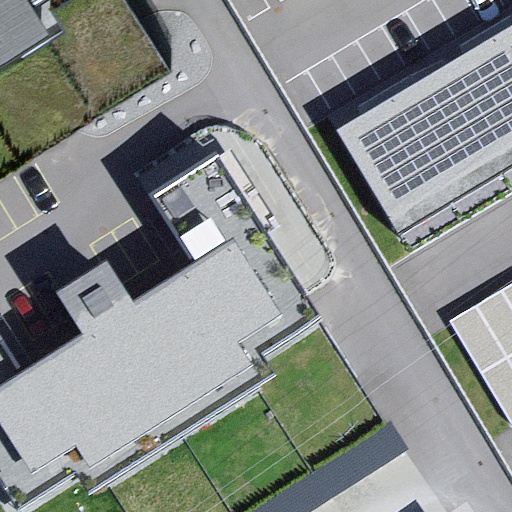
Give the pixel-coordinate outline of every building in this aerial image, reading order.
[(0,0),(0,58),(51,28),(33,0),(0,0)] [(511,38),(344,139),(406,242),(511,178),(511,38)] [(80,352),(0,399),(0,427),(39,491),(90,460),(99,477),(263,378),(250,357),(287,334),(241,258),(147,315),(118,267),(52,306),(80,352)] [(511,277),(453,309),(510,415),(511,413),(511,277)] [(0,347),(10,342),(0,326),(0,347)]
